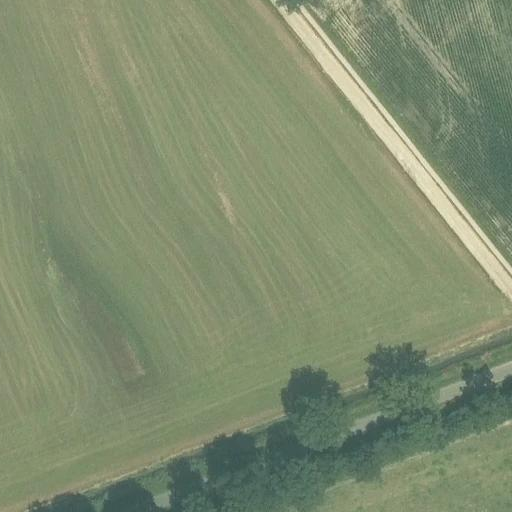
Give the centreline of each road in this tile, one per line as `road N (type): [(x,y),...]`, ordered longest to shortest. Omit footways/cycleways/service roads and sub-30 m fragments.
road 1 (unclassified): [(131,511),(511,373)]
road 2 (track): [(275,0),(511,291)]
